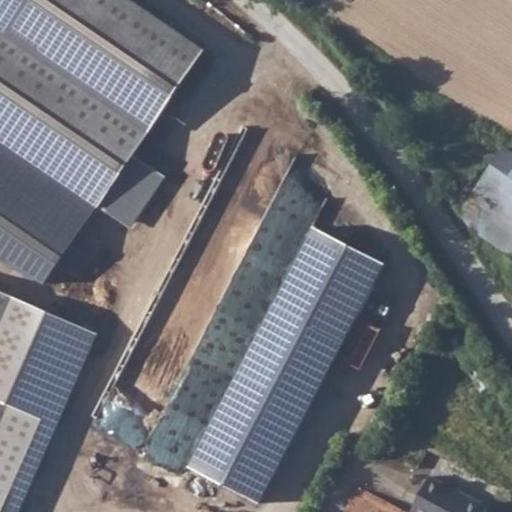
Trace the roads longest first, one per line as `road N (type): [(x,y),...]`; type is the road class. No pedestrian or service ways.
road 1 (unknown): [(300,46),(75,511)]
road 2 (unclassified): [(511,333),(381,139),(308,53),(248,0)]
